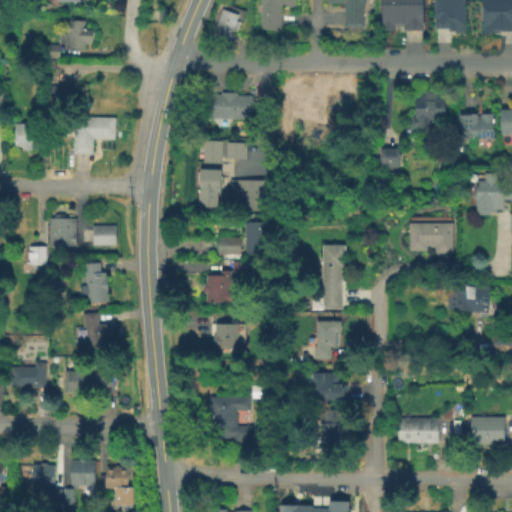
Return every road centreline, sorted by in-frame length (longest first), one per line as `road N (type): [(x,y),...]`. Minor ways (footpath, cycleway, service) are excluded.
road 1 (tertiary): [(160,426),(146,207),(165,92),(198,0)]
road 2 (residential): [(511,480),(166,474)]
road 3 (residential): [(174,63),(511,65)]
road 4 (residential): [(375,291),(376,478)]
road 5 (residential): [(160,426),(0,423)]
road 6 (residential): [(148,185),(0,184)]
